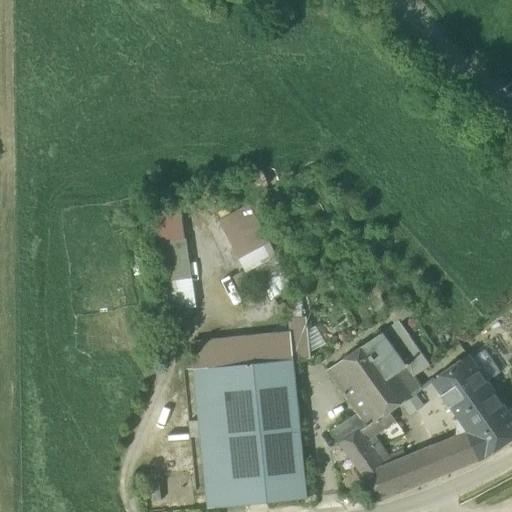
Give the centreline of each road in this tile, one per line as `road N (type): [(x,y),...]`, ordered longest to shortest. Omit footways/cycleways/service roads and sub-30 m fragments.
road 1 (residential): [(402,0),(454,61),(511,106)]
road 2 (unclassified): [(392,511),(511,456)]
